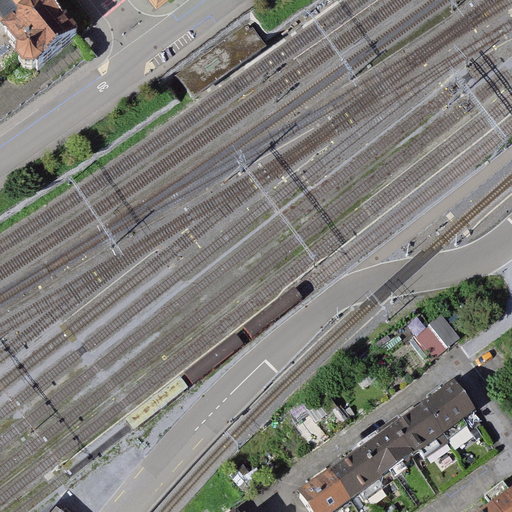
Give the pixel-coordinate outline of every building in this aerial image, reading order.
[(39,0),(0,0),(0,27),(4,32),(39,0)] [(42,0),(39,0),(4,32),(21,52),(16,56),(16,66),(23,72),(33,74),(41,67),(43,64),(75,38),(42,0)] [(248,28),(176,80),(193,106),(266,53),(248,28)] [(297,493),(309,511),(336,511),(481,417),(460,385),(297,493)] [(511,511),(511,493),(484,511),(511,511)] [(68,511),(56,502),(47,511),(68,511)]
